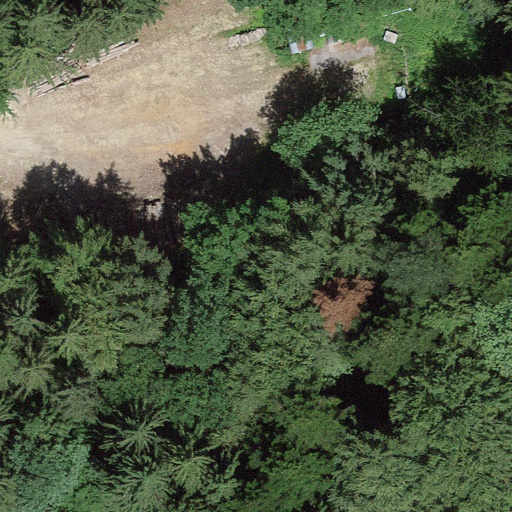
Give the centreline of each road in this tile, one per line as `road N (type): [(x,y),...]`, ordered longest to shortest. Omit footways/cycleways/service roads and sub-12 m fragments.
road 1 (track): [(159,0),(256,125),(399,100),(504,53)]
road 2 (track): [(256,125),(41,213),(0,195)]
road 3 (track): [(0,98),(140,0)]
